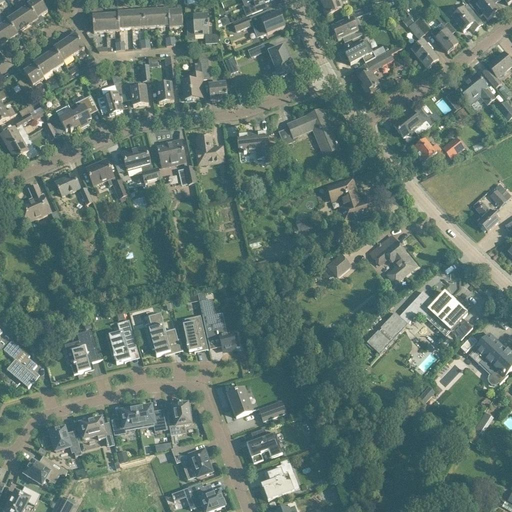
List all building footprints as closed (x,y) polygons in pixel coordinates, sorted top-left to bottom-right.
[(48,13),(41,3),(39,0),(37,0),(28,6),(29,7),(29,8),(40,24),(44,22),(41,17),(48,13)] [(252,0),(254,4),(248,6),(252,16),(263,12),(260,6),(273,1),(272,0),(252,0)] [(345,0),(333,0),(322,5),(327,18),(343,12),(340,5),(347,3),(345,0)] [(473,0),(469,4),(480,18),(483,16),(488,22),(498,13),(494,7),(498,4),(495,0),(473,0)] [(376,5),(364,10),(351,15),(354,21),(379,11),(376,5)] [(410,6),(406,14),(410,16),(414,9),(410,6)] [(453,21),(449,25),(455,32),(459,28),(464,34),(470,29),(474,33),(483,25),(468,7),(452,19),(453,21)] [(40,24),(29,8),(18,15),(27,29),(34,24),(35,27),(40,24)] [(170,28),(168,8),(163,9),(163,12),(156,12),(157,29),(169,28),(170,28)] [(183,29),(182,12),(174,13),(173,8),(168,8),(170,28),(169,28),(169,30),(183,29)] [(145,30),(143,10),(138,10),(139,14),(131,14),(132,31),(145,30)] [(157,29),(156,12),(148,13),(148,10),(143,10),(145,30),(157,29)] [(119,33),(118,11),(113,12),(113,17),(106,17),(107,34),(119,33)] [(132,31),(131,14),(123,14),(123,11),(118,11),(119,33),(119,32),(132,31)] [(107,34),(106,17),(98,18),(98,14),(90,15),(91,22),(93,22),(94,34),(107,34)] [(27,29),(18,15),(8,22),(8,23),(19,40),(24,37),(21,33),(27,29)] [(236,34),(255,26),(260,39),(267,36),(285,29),(279,15),(261,22),(259,16),(234,26),(236,34)] [(208,17),(193,18),(193,24),(186,24),(187,42),(196,42),(196,37),(199,37),(205,36),(206,46),(219,45),(219,36),(212,36),(212,26),(208,26),(208,17)] [(228,18),(220,22),(223,28),(230,25),(228,18)] [(414,24),(415,24),(410,19),(405,23),(410,28),(409,29),(419,41),(424,36),(414,24)] [(420,19),(415,24),(414,24),(424,36),(430,32),(420,19)] [(358,21),(356,22),(353,23),(352,21),(332,30),(338,42),(343,40),(345,45),(364,35),(358,21)] [(19,40),(8,23),(0,28),(0,33),(7,44),(13,40),(15,42),(19,40)] [(436,29),(430,34),(441,47),(448,55),(458,46),(451,37),(456,33),(448,24),(438,32),(436,29)] [(78,39),(80,38),(76,32),(69,36),(71,39),(65,43),(74,57),(85,50),(78,39)] [(344,54),(342,55),(346,62),(348,62),(350,66),(362,60),(365,65),(375,60),(372,54),(373,54),(366,42),(361,45),(354,48),(344,54)] [(74,57),(65,43),(58,47),(56,45),(52,47),(63,64),(74,57)] [(412,52),(427,71),(438,62),(423,43),(412,52)] [(266,53),(263,46),(248,53),(251,59),(266,53)] [(63,64),(52,47),(48,50),(51,54),(44,58),(53,72),(63,65),(63,64)] [(364,73),(357,77),(363,88),(362,89),(368,99),(381,91),(371,74),(394,62),(391,57),(403,51),(400,47),(375,60),(365,65),(366,65),(361,68),(364,73)] [(283,48),(268,54),(278,78),(280,77),(281,79),(287,76),(286,74),(293,72),(292,70),(294,69),(291,62),(289,62),(283,48)] [(511,67),(511,64),(503,54),(487,67),(489,70),(483,75),(495,90),(501,85),(496,80),(511,67)] [(210,79),(208,64),(207,56),(200,57),(201,65),(202,75),(203,80),(210,79)] [(88,66),(95,61),(92,57),(85,62),(88,66)] [(53,72),(44,58),(38,63),(36,60),(32,63),(43,79),(53,72)] [(176,80),(175,66),(174,59),(165,59),(166,67),(169,66),(170,80),(176,80)] [(43,79),(32,63),(28,65),(30,70),(24,74),(33,88),(44,81),(42,79),(43,79)] [(69,73),(71,76),(72,77),(72,76),(79,72),(76,68),(69,73)] [(149,68),(141,69),(143,84),(150,83),(149,68)] [(104,100),(97,102),(102,115),(108,113),(110,117),(123,113),(118,98),(125,96),(122,86),(121,83),(118,73),(111,75),(114,85),(115,88),(102,92),(104,99),(104,100)] [(191,83),(183,84),(185,102),(199,100),(204,100),(205,100),(205,99),(204,88),(203,80),(202,75),(190,76),(191,83)] [(487,89),(476,76),(458,91),(460,94),(459,95),(461,97),(462,96),(469,105),(479,96),(488,106),(495,100),(486,90),(487,89)] [(24,80),(18,84),(26,95),(32,91),(24,80)] [(139,86),(139,90),(132,91),(131,85),(122,86),(125,96),(127,103),(127,102),(132,101),(133,108),(148,106),(145,85),(139,86)] [(210,87),(212,104),(227,102),(227,98),(228,98),(227,96),(226,96),(225,85),(210,87)] [(157,88),(159,105),(173,103),(171,86),(157,88)] [(452,94),(446,99),(457,112),(464,108),(461,105),(452,94)] [(91,98),(82,102),(76,105),(79,112),(72,115),(79,128),(81,131),(89,126),(88,123),(92,121),(87,112),(96,108),(91,98)] [(511,119),(511,111),(505,104),(498,110),(509,122),(511,119)] [(41,106),(34,110),(35,113),(23,119),(15,124),(18,129),(19,130),(33,122),(46,114),(41,106)] [(35,113),(34,110),(32,107),(20,113),(23,119),(35,113)] [(57,115),(48,119),(51,126),(53,130),(53,129),(61,125),(66,133),(70,131),(71,134),(74,132),(73,131),(79,128),(72,115),(71,112),(69,107),(56,114),(57,115)] [(7,113),(3,108),(0,109),(0,125),(16,116),(13,110),(7,113)] [(283,120),(281,109),(269,112),(272,122),(283,120)] [(401,121),(393,127),(403,139),(410,134),(411,136),(414,133),(419,139),(431,128),(436,125),(430,117),(427,119),(419,109),(413,114),(402,122),(401,121)] [(307,118),(288,126),(289,129),(294,140),(313,132),(324,158),(340,151),(323,111),(307,118)] [(58,139),(53,129),(53,130),(51,126),(45,129),(51,142),(58,139)] [(15,130),(1,138),(8,150),(22,142),(28,139),(22,128),(19,130),(18,129),(15,130)] [(267,133),(238,137),(240,155),(256,153),(257,161),(265,160),(265,165),(270,164),(269,160),(269,152),(267,133)] [(224,165),(223,149),(212,150),(211,137),(197,139),(199,152),(197,152),(199,168),(224,165)] [(22,142),(8,150),(15,162),(20,159),(23,164),(38,156),(28,139),(22,142)] [(437,146),(432,150),(425,141),(413,151),(424,165),(432,159),(436,164),(447,155),(451,161),(464,150),(456,140),(443,150),(443,151),(442,152),(437,146)] [(186,165),(181,142),(171,144),(172,146),(158,150),(163,170),(186,165)] [(152,173),(146,149),(123,155),(128,174),(142,170),(144,175),(142,176),(145,186),(161,181),(158,171),(152,173)] [(117,185),(107,162),(86,170),(94,187),(108,182),(110,188),(114,187),(120,201),(128,197),(122,183),(117,185)] [(193,170),(185,171),(188,187),(196,186),(193,170)] [(80,190),(74,176),(55,184),(58,192),(59,192),(62,198),(80,190)] [(344,224),(368,216),(363,203),(360,204),(353,181),(333,188),(337,199),(343,197),(347,212),(341,214),(344,224)] [(492,196),(490,198),(500,209),(507,203),(511,198),(500,186),(495,190),(491,194),(492,196)] [(42,198),(37,187),(29,191),(35,204),(30,206),(29,204),(20,208),(28,225),(50,215),(43,198),(42,198)] [(86,207),(92,204),(86,190),(80,193),(86,207)] [(483,204),(476,211),(483,219),(478,224),(487,234),(500,222),(483,204)] [(56,213),(51,215),(54,224),(60,222),(56,213)] [(317,235),(313,222),(294,228),(298,241),(317,235)] [(406,255),(392,238),(380,247),(380,246),(369,255),(380,268),(389,260),(394,266),(394,265),(404,278),(416,268),(406,256),(406,255)] [(333,257),(342,266),(351,257),(343,248),(333,257)] [(308,261),(305,253),(298,255),(301,263),(308,261)] [(289,267),(286,259),(279,262),(282,269),(289,267)] [(277,271),(274,262),(268,264),(271,274),(277,271)] [(72,290),(67,293),(71,300),(76,298),(72,290)] [(378,332),(367,344),(380,356),(419,314),(424,319),(429,314),(450,333),(451,333),(461,343),(473,330),(462,320),(467,315),(467,314),(466,316),(451,302),(452,301),(445,294),(435,304),(423,293),(400,318),(395,314),(380,330),(381,331),(379,333),(378,332)] [(205,295),(198,297),(200,304),(208,341),(219,338),(221,348),(226,347),(227,351),(240,349),(237,334),(225,336),(223,325),(217,326),(212,301),(207,302),(205,295)] [(151,338),(157,358),(171,354),(168,346),(179,344),(175,331),(165,334),(160,316),(160,315),(149,318),(154,337),(151,338)] [(189,354),(199,352),(197,343),(206,341),(201,318),(185,321),(186,326),(183,327),(185,337),(188,347),(187,347),(187,349),(188,349),(189,354)] [(115,360),(117,366),(131,362),(129,354),(137,352),(129,322),(117,326),(120,335),(112,337),(115,346),(112,347),(114,357),(113,357),(114,360),(115,360)] [(0,353),(15,335),(11,330),(7,335),(0,328),(0,353)] [(71,366),(74,377),(91,372),(89,366),(103,362),(101,356),(97,357),(90,332),(77,336),(79,343),(70,346),(75,365),(71,366)] [(494,387),(497,386),(498,385),(500,386),(508,377),(506,376),(511,369),(511,358),(504,351),(505,350),(490,336),(470,358),(479,366),(485,360),(496,370),(488,378),(488,381),(488,384),(491,386),(494,387)] [(30,387),(30,388),(37,379),(31,374),(37,367),(28,360),(30,358),(12,342),(4,352),(15,362),(9,370),(15,375),(13,376),(14,377),(14,376),(23,384),(24,383),(30,387)] [(449,362),(439,372),(445,379),(456,370),(449,362)] [(432,381),(420,392),(430,402),(442,392),(432,381)] [(228,397),(236,419),(252,413),(244,391),(228,397)] [(283,404),(260,412),(264,424),(287,415),(283,404)] [(188,406),(173,408),(174,415),(167,416),(171,437),(185,435),(184,427),(191,426),(190,416),(192,416),(190,408),(188,408),(188,406)] [(143,409),(136,410),(140,430),(154,428),(155,434),(166,432),(163,412),(152,414),(151,408),(143,410),(143,409)] [(140,430),(136,410),(130,411),(130,412),(121,413),(123,421),(112,422),(115,437),(126,435),(125,433),(140,430)] [(483,436),(494,420),(485,415),(472,436),(477,439),(480,435),(483,436)] [(112,438),(109,425),(103,426),(101,421),(101,420),(100,421),(80,426),(79,426),(80,427),(80,430),(79,431),(81,438),(83,438),(83,441),(84,442),(85,441),(97,438),(98,442),(112,438)] [(67,436),(65,430),(50,434),(51,438),(45,440),(47,449),(54,447),(56,454),(70,449),(72,455),(74,454),(76,459),(82,457),(75,433),(67,436)] [(247,446),(248,449),(254,466),(263,463),(261,456),(269,453),(271,458),(272,461),(282,457),(281,454),(275,436),(267,439),(264,430),(251,435),(254,444),(247,446)] [(155,454),(145,456),(146,463),(151,462),(155,455),(173,451),(171,444),(154,447),(155,454)] [(207,462),(204,453),(197,455),(194,446),(172,451),(177,465),(184,462),(187,471),(193,468),(197,480),(212,475),(209,466),(210,466),(208,461),(207,462)] [(126,453),(117,455),(119,464),(129,462),(126,453)] [(27,469),(24,474),(26,475),(25,477),(42,487),(50,475),(58,480),(60,476),(64,479),(68,473),(44,458),(38,466),(33,463),(29,470),(27,469)] [(295,479),(289,461),(280,464),(281,467),(264,473),(267,484),(261,487),(262,487),(263,490),(262,490),(263,491),(263,490),(268,503),(284,497),(294,493),(293,490),(290,481),(295,479)] [(115,494),(109,504),(124,511),(126,511),(136,495),(141,498),(146,490),(152,479),(151,475),(142,470),(138,478),(136,477),(123,499),(115,494)] [(80,485),(75,494),(85,500),(88,494),(95,499),(91,505),(97,509),(101,501),(99,500),(103,493),(107,495),(119,475),(107,478),(102,479),(90,482),(80,485)] [(222,501),(219,494),(214,496),(210,487),(204,489),(202,485),(183,492),(191,511),(203,507),(204,511),(214,511),(225,508),(224,507),(226,506),(224,500),(222,501)] [(326,499),(338,497),(336,486),(324,487),(326,499)] [(35,507),(40,496),(25,489),(21,496),(17,494),(17,493),(16,493),(15,494),(16,494),(12,501),(11,501),(9,506),(6,511),(23,511),(28,504),(35,507)] [(147,501),(140,511),(159,511),(160,511),(151,505),(153,500),(149,498),(152,493),(146,490),(141,498),(147,501)] [(71,511),(75,506),(60,498),(51,511),(71,511)]
